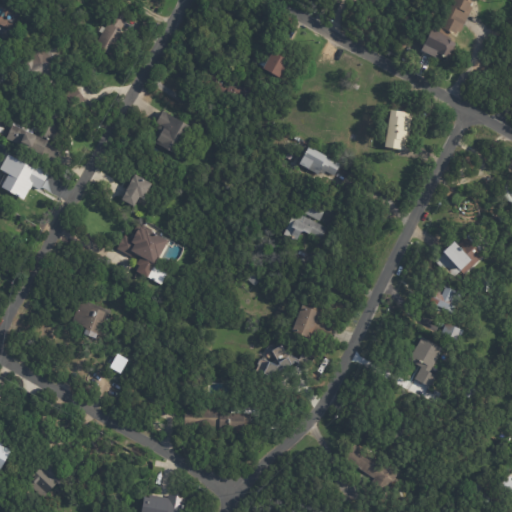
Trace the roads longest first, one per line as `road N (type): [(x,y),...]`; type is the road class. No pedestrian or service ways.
road 1 (residential): [(238,511),(324,411),(470,117)]
road 2 (residential): [(0,336),(191,0)]
road 3 (residential): [(250,492),(0,359)]
road 4 (residential): [(511,140),(269,0)]
